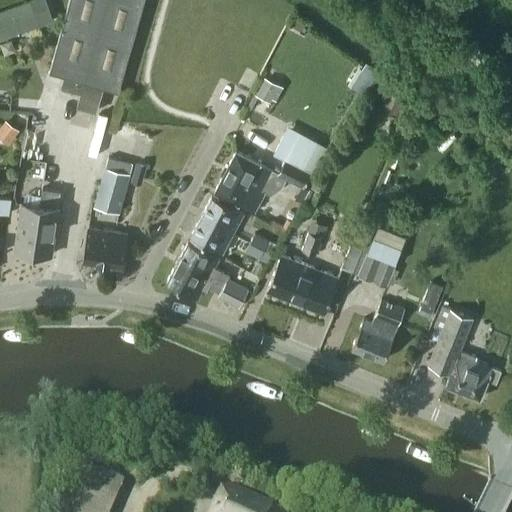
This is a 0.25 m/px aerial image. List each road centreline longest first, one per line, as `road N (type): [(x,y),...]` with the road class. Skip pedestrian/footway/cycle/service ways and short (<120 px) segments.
road 1 (residential): [(511,444),(212,323),(132,299)]
road 2 (residential): [(132,299),(242,92)]
road 3 (residential): [(132,299),(0,300)]
